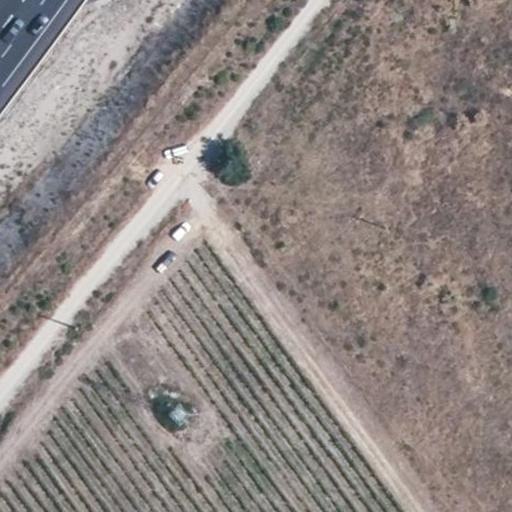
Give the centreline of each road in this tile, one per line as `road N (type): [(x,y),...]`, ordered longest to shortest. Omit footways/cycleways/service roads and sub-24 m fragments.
road 1 (track): [(0,409),(191,180),(324,0)]
road 2 (track): [(191,180),(311,364),(424,511)]
